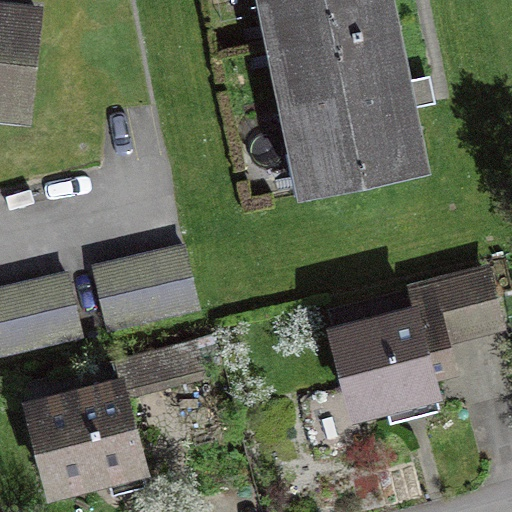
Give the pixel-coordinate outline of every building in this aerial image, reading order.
[(273,0),(281,37),(401,14),(397,0),(273,0)] [(0,107),(25,110),(36,8),(0,4),(0,107)] [(401,14),(281,37),(313,196),(432,172),(401,14)] [(183,246),(96,267),(109,325),(197,304),(183,246)] [(354,411),(436,389),(432,373),(453,368),(445,339),(497,325),(483,268),(327,308),(354,411)] [(0,351),(80,332),(66,274),(0,289),(0,351)] [(24,384),(51,488),(143,464),(124,390),(202,370),(195,340),(24,384)]
